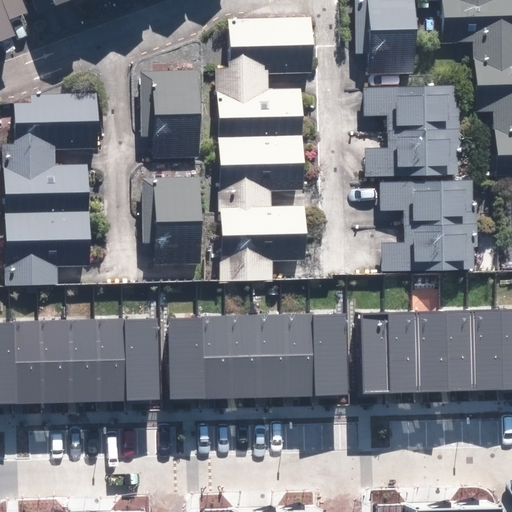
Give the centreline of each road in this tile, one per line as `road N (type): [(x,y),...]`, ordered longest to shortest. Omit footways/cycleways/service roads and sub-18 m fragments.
road 1 (residential): [(0,477),(480,466),(511,489)]
road 2 (residential): [(328,0),(335,272)]
road 3 (residential): [(120,266),(109,37)]
